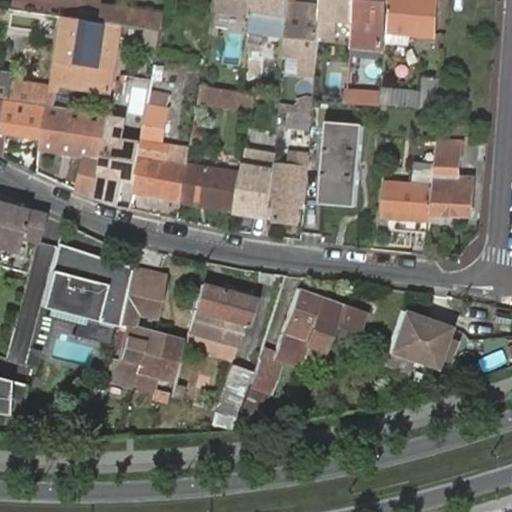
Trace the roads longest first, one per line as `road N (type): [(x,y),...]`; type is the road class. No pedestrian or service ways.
road 1 (secondary): [(511,418),(330,468),(202,486),(0,488)]
road 2 (residential): [(496,283),(155,238),(107,226),(0,175)]
road 3 (residential): [(496,283),(511,97)]
road 4 (secondary): [(375,511),(511,474)]
